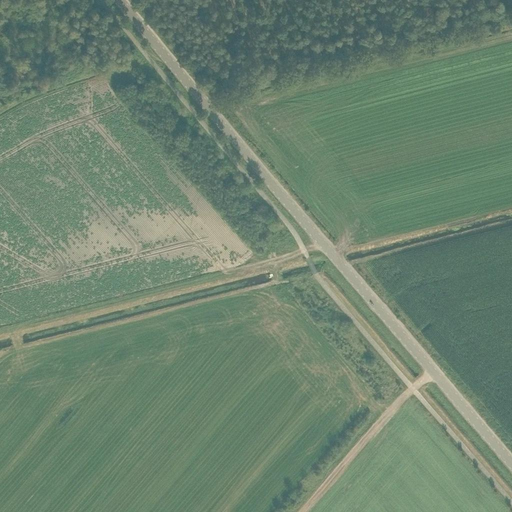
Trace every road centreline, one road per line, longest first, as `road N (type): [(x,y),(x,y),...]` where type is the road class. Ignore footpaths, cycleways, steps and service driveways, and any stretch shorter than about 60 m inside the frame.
road 1 (tertiary): [(511,463),(118,0)]
road 2 (track): [(412,389),(303,511)]
